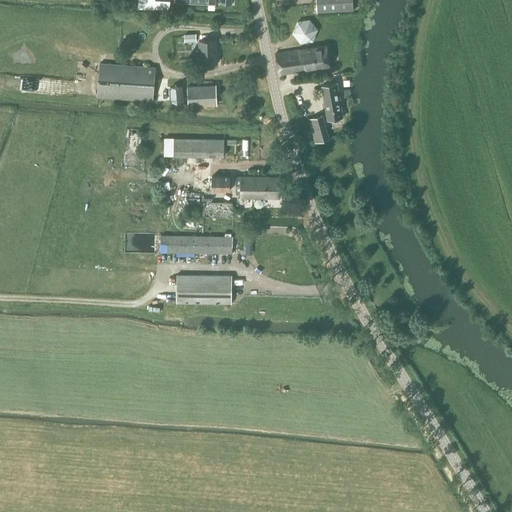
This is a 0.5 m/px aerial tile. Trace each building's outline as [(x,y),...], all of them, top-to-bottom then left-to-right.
[(136,0),(137,7),(159,8),(159,0),(155,0),(136,0)] [(352,0),(316,0),(317,12),(353,10),(352,0)] [(195,33),(183,34),(184,42),(196,41),(195,33)] [(215,41),(198,41),(199,64),(216,64),(215,41)] [(281,73),(329,64),(325,44),(277,52),(281,73)] [(155,68),(100,64),(97,97),(152,101),(155,68)] [(337,83),(321,85),(328,121),(343,118),(337,83)] [(215,85),(187,86),(188,106),(216,105),(215,85)] [(322,115),(308,120),(315,143),(329,139),(322,115)] [(224,141),(173,140),(173,156),(223,157),(224,141)] [(229,176),(211,176),(211,190),(229,190),(229,176)] [(278,176),(235,176),(234,193),(240,194),(240,197),(278,197),(278,176)] [(231,202),(202,202),(202,217),(238,217),(238,210),(231,210),(231,202)] [(232,237),(160,236),(159,252),(231,253),(232,237)] [(231,275),(176,274),(176,302),(231,303),(231,275)]
